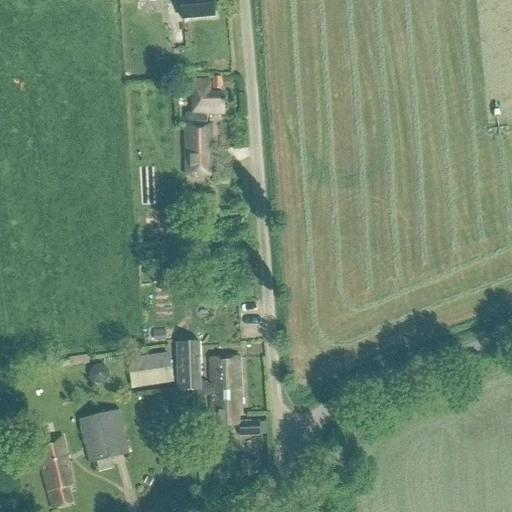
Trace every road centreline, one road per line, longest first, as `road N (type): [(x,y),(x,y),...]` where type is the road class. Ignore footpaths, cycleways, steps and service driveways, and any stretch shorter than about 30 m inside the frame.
road 1 (unclassified): [(293,450),(273,393),(242,0)]
road 2 (unclassified): [(293,450),(314,419),(355,391),(511,335)]
